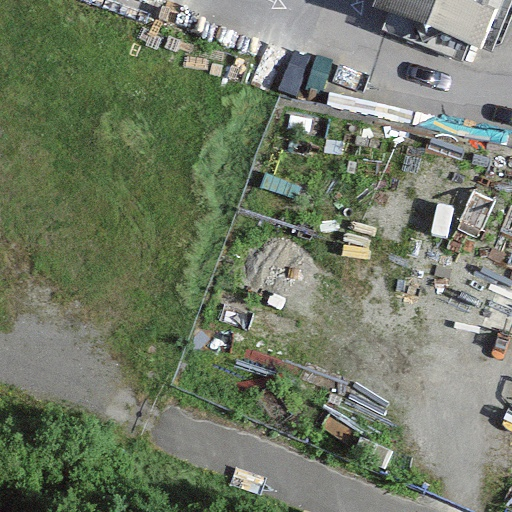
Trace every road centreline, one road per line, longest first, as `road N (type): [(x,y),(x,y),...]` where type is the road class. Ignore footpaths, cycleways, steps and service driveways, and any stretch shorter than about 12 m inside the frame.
road 1 (unclassified): [(382,511),(189,431)]
road 2 (track): [(189,431),(0,349)]
